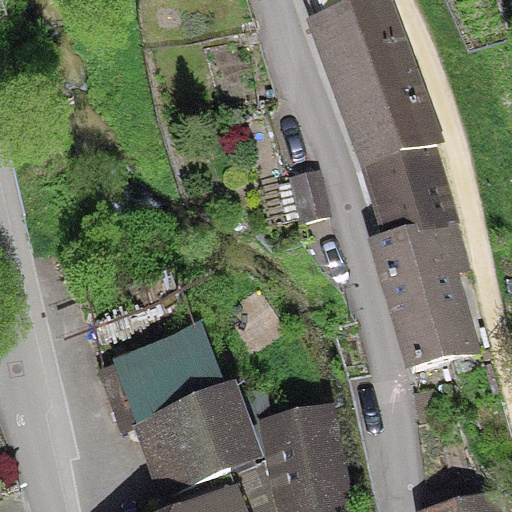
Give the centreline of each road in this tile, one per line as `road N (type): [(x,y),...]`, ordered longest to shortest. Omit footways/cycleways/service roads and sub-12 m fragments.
road 1 (residential): [(272,0),(357,257),(386,380),(402,511)]
road 2 (residential): [(408,0),(454,118),(511,387)]
road 3 (residential): [(0,256),(56,511)]
